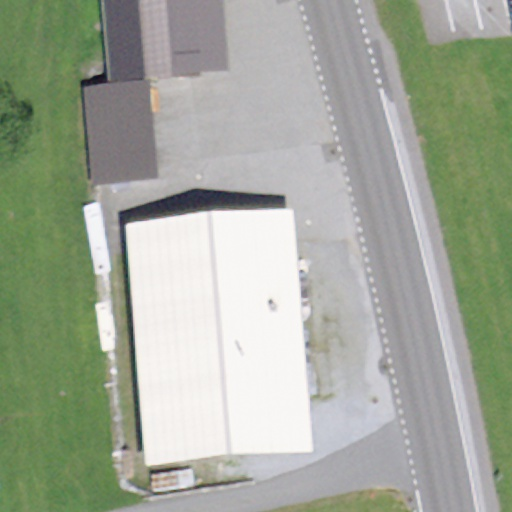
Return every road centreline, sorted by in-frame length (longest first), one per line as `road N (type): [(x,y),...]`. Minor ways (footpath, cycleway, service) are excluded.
road 1 (secondary): [(333,0),(443,456)]
road 2 (residential): [(188,511),(443,456)]
